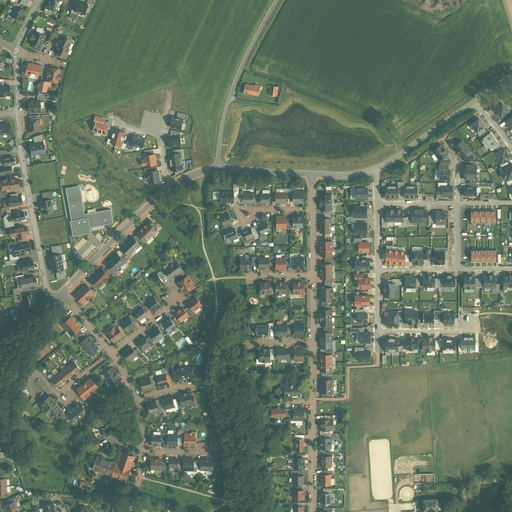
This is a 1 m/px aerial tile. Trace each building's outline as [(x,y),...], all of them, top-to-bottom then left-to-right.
[(59,0),(57,0),(48,0),(47,6),(46,6),(45,8),(44,12),(45,13),(49,14),(51,13),(51,12),(52,11),(53,10),(56,11),(55,10),(58,0),(59,1),(59,0)] [(88,5),(76,2),(74,11),(79,13),(79,12),(85,14),(88,5)] [(25,11),(16,7),(12,17),(11,17),(14,18),(20,21),(20,20),(24,11),(25,11)] [(48,31),(46,36),(45,40),(50,42),(53,37),(54,34),(53,33),(48,31)] [(62,34),(56,31),(55,32),(54,34),(53,37),(59,40),(61,35),(61,36),(62,34)] [(46,36),(36,32),(34,36),(33,36),(32,36),(31,38),(31,40),(32,40),(30,45),(39,48),(41,44),(43,43),(45,40),(46,36)] [(61,36),(61,35),(59,40),(57,42),(56,45),(57,46),(56,48),(56,49),(54,53),(65,57),(66,56),(67,54),(67,53),(69,49),(67,48),(69,45),(70,45),(71,42),(71,41),(71,40),(61,36)] [(39,66),(27,64),(26,69),(27,69),(26,74),(31,75),(30,77),(34,78),(34,76),(38,76),(38,75),(39,66)] [(55,68),(53,68),(52,68),(48,68),(46,80),(51,81),(52,83),(55,83),(57,82),(57,81),(58,81),(59,74),(58,74),(59,70),(56,69),(55,68)] [(47,82),(40,81),(39,88),(46,90),(47,82)] [(254,86),(245,84),(244,92),(258,95),(260,86),(255,85),(254,86)] [(0,85),(0,96),(1,96),(9,95),(9,85),(0,85)] [(278,87),(269,86),(268,95),(277,96),(278,87)] [(35,100),(32,100),(31,101),(28,101),(28,105),(27,105),(27,108),(28,108),(28,112),(32,112),(32,113),(35,113),(36,112),(40,112),(40,110),(41,109),(41,105),(40,105),(40,103),(39,101),(37,101),(36,101),(35,100)] [(495,110),(500,105),(497,101),(490,107),(493,111),(495,110)] [(495,110),(501,117),(509,111),(502,103),(500,105),(495,110)] [(176,118),(172,117),(170,127),(181,129),(183,119),(176,118)] [(477,133),(478,133),(484,127),(485,126),(479,118),(471,125),(477,133)] [(29,120),(28,120),(29,123),(28,124),(28,127),(29,128),(29,131),(38,131),(38,130),(39,129),(39,126),(38,125),(38,120),(29,120)] [(96,121),(96,123),(94,131),(106,134),(108,129),(106,129),(107,124),(103,123),(96,121)] [(9,125),(2,125),(0,124),(0,143),(0,142),(3,142),(2,134),(10,134),(9,125)] [(484,127),(478,133),(477,133),(480,137),(482,135),(487,131),(484,127)] [(116,144),(120,131),(114,129),(113,133),(112,137),(112,139),(111,143),(116,144)] [(125,132),(120,131),(116,144),(121,146),(122,143),(123,140),(124,136),(125,132)] [(495,137),(491,132),(490,133),(484,137),(483,138),(484,140),(482,142),(484,145),(494,138),(495,137)] [(42,134),(33,137),(34,143),(43,142),(42,134)] [(143,148),(145,139),(141,138),(142,137),(137,136),(134,135),(132,140),(131,144),(133,145),(143,148)] [(170,136),(168,137),(170,147),(181,145),(179,135),(170,136)] [(497,142),(494,138),(484,145),(487,149),(489,147),(490,149),(491,147),(497,142)] [(133,145),(131,144),(132,140),(128,139),(126,144),(125,147),(132,149),(133,145)] [(459,153),(461,156),(464,154),(467,152),(469,150),(462,141),(454,146),(457,150),(456,150),(458,153),(459,153)] [(34,143),(29,144),(30,148),(29,148),(29,152),(30,152),(31,155),(39,154),(39,155),(45,154),(45,153),(44,149),(45,149),(45,145),(44,145),(43,142),(34,143)] [(441,146),(433,151),(440,160),(440,159),(445,156),(447,155),(445,152),(446,151),(443,147),(443,148),(441,146)] [(510,159),(504,149),(503,149),(499,151),(493,155),(495,159),(498,158),(501,164),(507,161),(510,159)] [(170,163),(181,161),(180,154),(180,153),(174,154),(169,155),(170,163)] [(156,164),(155,154),(144,156),(145,160),(144,160),(145,165),(146,165),(146,166),(156,164)] [(450,160),(448,160),(445,156),(440,159),(441,160),(441,165),(448,164),(450,164),(450,160)] [(3,159),(3,162),(4,167),(10,165),(14,165),(13,157),(3,159)] [(181,161),(170,163),(171,171),(175,170),(182,169),(181,161)] [(4,167),(3,162),(0,163),(0,171),(1,175),(6,174),(7,174),(9,174),(9,173),(12,173),(10,165),(4,167)] [(507,180),(511,177),(511,165),(502,170),(504,173),(502,174),(504,178),(506,177),(507,180)] [(154,171),(147,172),(149,183),(160,181),(159,178),(158,170),(154,171)] [(439,179),(450,179),(450,170),(448,170),(439,170),(439,179)] [(17,179),(7,180),(7,179),(1,180),(2,190),(8,188),(8,189),(18,187),(17,179)] [(442,196),(451,196),(451,193),(452,193),(452,189),(451,189),(451,186),(447,186),(442,186),(442,196)] [(73,236),(88,233),(87,228),(90,227),(104,225),(113,223),(110,209),(85,214),(80,187),(70,189),(69,187),(65,188),(71,221),(70,221),(73,236)] [(467,187),(463,187),(464,196),(476,196),(476,187),(467,187)] [(367,199),(367,188),(362,188),(355,188),(355,189),(355,199),(367,199)] [(41,193),(43,201),(50,200),(52,200),(50,191),(41,193)] [(233,192),(221,192),(221,193),(220,194),(220,197),(221,198),(221,199),(221,203),(227,203),(228,202),(234,202),(233,196),(233,192)] [(303,192),(293,192),(293,200),(293,203),(303,203),(303,192)] [(243,193),(243,196),(243,203),(253,203),(253,193),(243,193)] [(286,193),(276,193),(276,203),(286,203),(286,199),(286,193)] [(263,194),(260,194),(260,203),(270,203),(270,194),(269,194),(263,194)] [(326,195),(320,195),(320,198),(320,203),(330,203),(330,195),(326,195)] [(7,198),(8,205),(9,207),(22,205),(20,196),(7,198)] [(43,201),(40,202),(41,205),(40,206),(41,209),(42,209),(42,213),(52,211),(52,210),(50,200),(43,201)] [(334,203),(330,203),(331,210),(323,210),(323,214),(335,214),(335,210),(334,210),(334,203)] [(394,221),(394,211),(393,211),(393,210),(389,210),(389,211),(386,211),(386,218),(386,221),(388,221),(394,221)] [(401,221),(402,221),(402,218),(402,211),(400,211),(400,210),(396,210),(396,211),(394,211),(394,221),(401,221)] [(427,216),(427,210),(423,210),(419,210),(419,222),(426,222),(427,222),(427,216)] [(23,212),(14,213),(15,216),(15,221),(24,219),(23,212)] [(436,224),(445,224),(445,212),(436,212),(436,214),(436,223),(436,224)] [(228,214),(220,217),(223,225),(231,222),(232,222),(228,214)] [(286,217),(277,217),(277,228),(286,228),(286,220),(286,217)] [(303,217),(293,217),(293,218),(293,225),(293,227),(303,227),(303,217)] [(153,227),(149,222),(143,228),(151,236),(157,230),(155,229),(153,227)] [(266,222),(258,225),(259,228),(262,235),(265,233),(266,234),(268,233),(268,232),(270,231),(266,222)] [(12,229),(10,229),(9,230),(10,235),(11,236),(14,236),(14,237),(17,236),(17,239),(20,238),(25,237),(25,234),(27,233),(26,226),(18,228),(12,229)] [(225,229),(222,230),(225,237),(226,238),(228,237),(226,232),(232,230),(231,227),(225,229)] [(151,236),(143,228),(137,233),(142,238),(144,240),(146,242),(146,241),(151,236)] [(251,228),(243,231),(246,240),(254,237),(254,236),(251,228)] [(232,230),(226,232),(228,237),(229,241),(231,241),(238,237),(235,229),(232,230)] [(140,240),(135,235),(133,237),(139,244),(141,242),(140,240)] [(139,244),(133,237),(128,242),(128,241),(127,242),(134,250),(137,253),(140,250),(137,247),(140,245),(139,244)] [(134,250),(127,242),(126,244),(121,249),(128,255),(129,256),(134,250)] [(369,252),(369,242),(362,242),(359,242),(359,243),(359,252),(369,252)] [(29,243),(19,244),(19,245),(17,245),(13,246),(14,250),(12,251),(13,257),(18,256),(24,255),(24,252),(30,251),(29,243)] [(51,246),(53,256),(60,254),(60,255),(61,255),(60,245),(51,246)] [(128,255),(121,249),(119,251),(126,257),(128,255)] [(423,252),(423,258),(431,258),(431,250),(423,250),(423,252)] [(126,257),(119,251),(122,254),(120,256),(125,262),(128,259),(126,257)] [(422,252),(412,252),(412,263),(416,263),(416,264),(419,264),(419,263),(423,263),(423,258),(423,252),(422,252)] [(444,252),(434,252),(434,264),(444,264),(444,260),(444,252)] [(120,256),(117,253),(112,259),(120,267),(125,262),(120,256)] [(50,262),(51,264),(62,262),(60,255),(60,254),(53,256),(50,256),(51,262),(50,262)] [(250,255),(245,255),(245,259),(241,259),(241,269),(251,269),(251,265),(250,265),(250,257),(250,255)] [(297,256),(297,258),(293,258),(293,266),(293,269),(303,268),(303,264),(304,264),(304,263),(304,262),(303,262),(303,257),(302,257),(302,256),(297,256)] [(265,258),(264,257),(261,257),(260,258),(259,258),(259,269),(265,269),(265,268),(269,268),(269,265),(269,258),(268,258),(265,258)] [(120,267),(112,259),(107,264),(110,267),(115,272),(120,267)] [(285,259),(276,259),(276,269),(286,269),(286,266),(286,259),(285,259)] [(32,260),(21,262),(22,270),(22,269),(22,272),(27,271),(27,270),(34,268),(32,260)] [(179,265),(176,261),(169,266),(170,266),(167,268),(167,267),(165,269),(164,269),(167,273),(168,274),(167,274),(170,279),(174,277),(175,277),(174,276),(177,274),(177,275),(178,275),(178,274),(183,271),(181,267),(181,265),(179,265)] [(62,262),(51,264),(51,266),(52,272),(56,271),(63,270),(63,269),(62,262)] [(102,268),(96,274),(104,282),(109,276),(108,274),(105,272),(102,268)] [(66,279),(64,269),(63,269),(63,270),(56,271),(58,280),(66,279)] [(161,271),(157,273),(161,279),(165,276),(164,274),(161,271)] [(161,279),(157,273),(152,277),(158,287),(164,283),(161,279)] [(104,282),(96,274),(90,280),(94,283),(96,286),(98,287),(104,282)] [(492,287),(495,287),(495,284),(495,276),(491,276),(491,275),(488,275),(488,276),(484,276),(484,287),(492,287)] [(188,276),(178,282),(181,286),(181,288),(182,288),(184,291),(188,289),(194,285),(193,284),(188,276)] [(405,281),(405,288),(416,288),(416,287),(416,278),(416,277),(413,277),(413,276),(412,276),(412,277),(410,277),(410,276),(404,276),(404,281),(405,281)] [(434,287),(434,279),(434,277),(431,277),(431,276),(426,276),(426,277),(423,277),(423,287),(434,287)] [(454,286),(454,276),(451,276),(447,276),(444,276),(444,279),(444,286),(448,286),(449,287),(451,287),(452,286),(454,286)] [(468,277),(464,277),(464,288),(475,288),(474,287),(474,279),(474,277),(471,277),(471,276),(468,276),(468,277)] [(28,278),(25,278),(26,282),(27,286),(36,284),(35,277),(28,278)] [(359,289),(370,288),(370,278),(363,278),(359,278),(359,279),(359,289)] [(303,282),(294,283),(294,287),(294,293),(299,293),(303,293),(303,282)] [(270,283),(260,283),(260,293),(269,293),(270,293),(270,288),(270,283)] [(286,283),(276,283),(276,293),(277,293),(277,294),(278,295),(281,295),(282,294),(282,293),(285,293),(286,293),(286,286),(286,283)] [(92,290),(86,284),(80,289),(89,298),(94,292),(92,290)] [(395,284),(392,284),(384,284),(384,297),(394,297),(395,285),(395,284)] [(89,298),(80,289),(75,295),(79,299),(84,304),(84,303),(89,298)] [(31,295),(23,296),(24,300),(25,307),(34,305),(33,301),(32,301),(31,295)] [(154,297),(150,299),(151,300),(147,303),(153,312),(161,306),(158,303),(154,297)] [(196,297),(188,303),(189,306),(194,311),(202,305),(196,297)] [(148,310),(143,304),(140,306),(141,307),(142,307),(146,312),(148,310)] [(194,311),(189,306),(187,308),(192,315),(195,313),(194,311)] [(146,312),(142,307),(141,307),(134,313),(141,321),(142,323),(146,320),(145,319),(146,318),(146,317),(148,316),(146,312)] [(183,307),(175,313),(181,322),(184,320),(185,321),(187,319),(187,318),(189,316),(184,309),(183,307)] [(405,315),(405,323),(406,323),(409,323),(409,324),(414,324),(414,323),(417,322),(417,319),(417,311),(405,311),(405,315)] [(386,326),(399,326),(399,320),(399,312),(398,312),(390,312),(390,315),(389,317),(385,317),(385,324),(386,326)] [(357,322),(367,322),(367,313),(364,313),(357,313),(357,322)] [(434,313),(423,313),(423,324),(435,324),(434,320),(434,313)] [(443,324),(454,324),(454,313),(443,313),(443,320),(443,324)] [(62,325),(64,323),(61,318),(62,318),(60,316),(59,314),(55,317),(62,325)] [(62,318),(61,318),(64,323),(70,318),(66,314),(62,318)] [(64,323),(62,325),(67,330),(76,322),(71,317),(70,318),(64,323)] [(129,317),(122,323),(128,331),(129,330),(131,328),(132,328),(135,326),(134,323),(131,319),(129,317)] [(169,317),(162,323),(169,332),(172,329),(173,330),(177,327),(172,320),(169,317)] [(175,318),(172,320),(177,327),(180,324),(175,318)] [(76,322),(67,330),(72,336),(74,334),(80,329),(81,328),(76,322)] [(303,324),(294,324),(294,332),(295,335),(304,335),(303,324)] [(268,325),(257,325),(257,327),(255,327),(255,333),(257,333),(257,335),(261,335),(261,336),(265,336),(265,335),(269,335),(269,330),(269,325),(268,325)] [(286,325),(277,325),(277,335),(287,335),(287,332),(287,325),(286,325)] [(117,327),(114,329),(113,329),(111,329),(109,331),(108,333),(114,342),(123,335),(123,334),(117,327)] [(157,327),(149,333),(150,334),(155,340),(156,342),(158,340),(159,340),(162,338),(162,337),(164,336),(157,327)] [(80,329),(74,334),(77,338),(83,333),(80,329)] [(86,336),(84,333),(83,333),(77,338),(77,339),(79,341),(86,336)] [(370,343),(370,333),(361,333),(360,333),(360,343),(370,343)] [(145,336),(137,342),(141,347),(141,348),(142,350),(143,350),(145,348),(146,348),(149,345),(150,344),(147,339),(145,336)] [(93,342),(88,337),(81,343),(85,348),(93,342)] [(435,340),(435,339),(431,339),(431,337),(427,337),(427,338),(423,339),(423,350),(427,350),(427,351),(431,351),(431,350),(435,350),(435,349),(435,340)] [(475,337),(461,337),(461,350),(475,350),(475,337)] [(417,349),(417,338),(413,338),(409,338),(405,338),(405,340),(405,349),(409,349),(413,349),(417,349)] [(442,347),(442,354),(443,354),(443,352),(451,352),(451,350),(455,350),(455,339),(442,339),(442,347)] [(93,342),(85,348),(90,354),(96,349),(98,348),(93,342)] [(131,347),(123,353),(129,360),(136,355),(137,354),(134,351),(131,347)] [(270,349),(260,349),(260,359),(260,361),(265,361),(270,361),(270,349)] [(287,349),(276,349),(276,358),(286,358),(287,358),(287,354),(287,349)] [(303,349),(294,349),(294,350),(294,358),(294,361),(298,361),(298,362),(303,362),(303,361),(303,349)] [(370,360),(370,352),(364,352),(358,352),(358,361),(370,360)] [(325,355),(320,355),(321,363),(331,363),(331,357),(331,355),(325,355)] [(81,368),(73,359),(69,363),(77,372),(81,368)] [(77,372),(69,363),(66,366),(73,375),(77,372)] [(331,363),(321,363),(321,371),(325,371),(331,371),(331,370),(331,363)] [(191,365),(179,368),(182,380),(194,376),(191,365)] [(73,375),(66,366),(62,369),(69,378),(73,375)] [(108,370),(103,373),(107,379),(117,374),(116,372),(113,367),(108,370)] [(179,368),(172,370),(175,381),(182,380),(179,368)] [(69,378),(62,369),(58,372),(65,381),(69,378)] [(25,386),(29,372),(24,371),(20,384),(25,386)] [(65,381),(58,372),(55,375),(61,384),(65,381)] [(117,374),(107,379),(111,386),(115,384),(121,381),(118,376),(118,375),(117,374)] [(164,374),(161,375),(160,375),(157,375),(156,377),(157,380),(158,380),(159,386),(168,383),(166,376),(165,374),(164,374)] [(61,384),(55,375),(51,379),(58,387),(61,384)] [(91,378),(85,383),(83,384),(83,385),(77,389),(81,394),(84,398),(85,398),(88,395),(88,396),(95,390),(98,387),(91,378)] [(149,378),(140,380),(143,390),(152,388),(152,385),(150,378),(149,378)] [(189,393),(187,393),(182,394),(182,395),(180,395),(179,395),(180,397),(182,406),(183,406),(195,402),(193,396),(190,397),(189,392),(189,393)] [(46,410),(57,403),(56,402),(55,402),(50,396),(46,400),(41,403),(43,406),(46,410)] [(172,397),(162,399),(165,409),(173,407),(175,407),(173,399),(172,397)] [(156,401),(147,404),(150,414),(151,414),(154,414),(154,413),(158,412),(156,405),(156,401)] [(57,403),(46,410),(50,415),(53,418),(62,410),(57,404),(57,403)] [(73,408),(81,417),(87,412),(84,408),(81,404),(80,405),(79,403),(73,408)] [(81,417),(73,408),(68,412),(69,414),(68,414),(74,422),(81,417)] [(286,409),(280,409),(280,408),(277,408),(277,409),(272,409),(272,416),(286,416),(286,409)] [(300,409),(296,409),(294,409),(294,414),(294,420),(296,420),(298,420),(302,420),(303,420),(304,419),(304,409),(300,409)] [(324,420),(321,420),(321,430),(330,430),(330,420),(324,420)] [(191,434),(185,434),(185,435),(184,444),(184,445),(189,445),(190,446),(191,446),(192,445),(194,445),(194,437),(194,434),(191,434)] [(177,435),(168,435),(168,445),(177,445),(177,438),(177,435)] [(160,436),(152,436),(152,445),(161,445),(161,442),(161,436),(160,436)] [(297,438),(296,438),(296,439),(296,443),(295,443),(295,447),(296,447),(296,451),(298,451),(298,452),(302,452),(302,451),(304,451),(304,446),(303,446),(303,443),(304,443),(304,438),(297,438)] [(325,438),(322,438),(322,440),(321,442),(321,449),(330,449),(330,439),(330,438),(325,438)] [(119,451),(115,463),(111,475),(126,481),(135,457),(120,451),(119,451)] [(115,463),(97,456),(93,469),(111,475),(115,463)] [(324,456),(321,456),(321,461),(321,467),(322,467),(323,467),(326,467),(327,467),(331,467),(331,462),(331,458),(331,457),(331,456),(324,456)] [(299,458),(298,459),(296,459),(293,459),(293,462),(291,462),(290,464),(290,465),(291,467),(293,467),(293,468),(304,468),(304,465),(304,463),(304,462),(304,458),(301,458),(299,458)] [(161,459),(151,459),(151,469),(155,469),(156,471),(157,469),(161,469),(161,462),(161,459)] [(178,459),(169,459),(169,467),(178,467),(178,466),(178,461),(178,459)] [(194,459),(184,459),(184,469),(185,470),(191,470),(191,471),(193,471),(193,467),(194,459)] [(213,460),(201,459),(201,460),(201,466),(201,470),(205,470),(204,471),(205,471),(205,473),(208,473),(208,471),(209,471),(209,470),(213,470),(213,467),(213,463),(213,460)] [(295,475),(293,476),(293,484),(304,483),(304,475),(303,475),(295,475)] [(324,475),(321,475),(321,485),(330,485),(330,475),(324,475)] [(436,484),(424,484),(424,493),(436,492),(436,484)] [(300,490),(293,490),(293,496),(294,496),(294,498),(295,499),(298,499),(299,499),(304,499),(304,495),(304,494),(304,492),(304,490),(300,490)] [(323,493),(321,493),(321,504),(330,504),(330,494),(330,493),(323,493)] [(437,511),(437,499),(423,500),(423,511),(437,511)] [(8,504),(3,506),(5,509),(4,509),(4,511),(5,511),(17,507),(15,501),(8,504)] [(57,511),(53,503),(49,505),(48,505),(46,506),(45,507),(43,508),(45,511),(57,511)]
